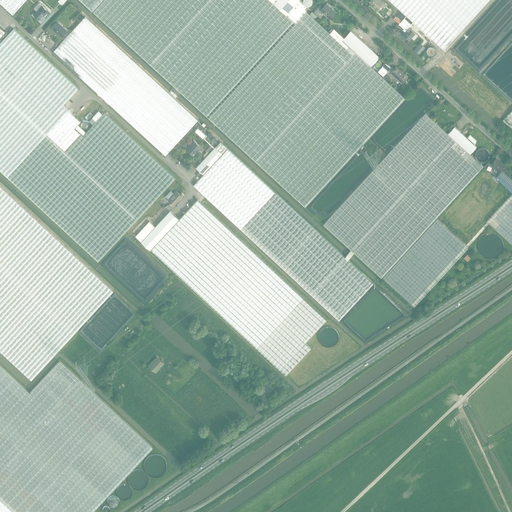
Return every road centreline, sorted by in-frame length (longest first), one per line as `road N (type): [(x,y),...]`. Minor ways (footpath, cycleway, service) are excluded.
road 1 (primary): [(511,262),(138,511)]
road 2 (primary): [(148,511),(511,269)]
road 3 (unclassified): [(188,183),(0,9)]
road 4 (unclassified): [(511,155),(341,0)]
road 5 (unclassified): [(140,313),(0,183)]
